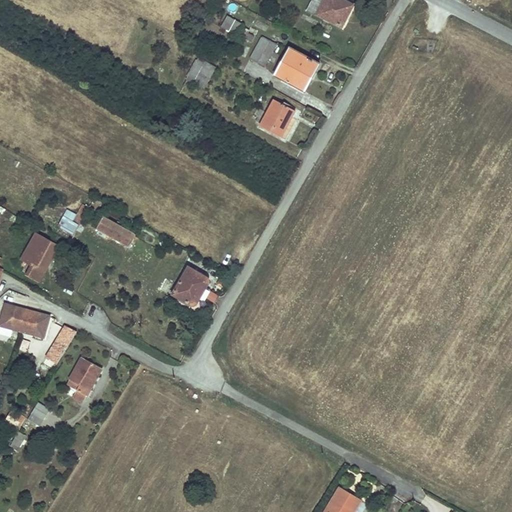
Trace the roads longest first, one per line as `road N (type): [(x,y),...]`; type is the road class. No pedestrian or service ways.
road 1 (residential): [(192,367),(405,0)]
road 2 (residential): [(418,496),(192,367)]
road 3 (residential): [(192,367),(176,371),(15,288)]
